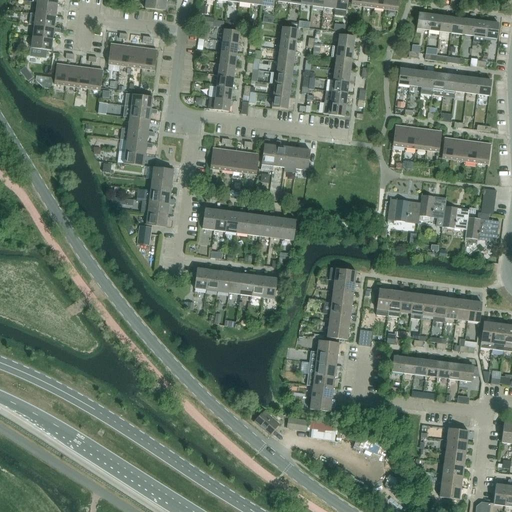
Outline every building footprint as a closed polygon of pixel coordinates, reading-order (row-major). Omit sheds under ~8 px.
[(166,0),(145,0),(144,9),(165,12),(166,0)] [(312,0),(312,7),(323,8),(324,0),(312,0)] [(324,0),(323,8),(334,10),(335,10),(335,0),(324,0)] [(345,16),(346,11),(347,0),(335,0),(335,10),(334,10),(334,15),(344,17),(345,16)] [(374,8),(374,0),(363,0),(362,7),(374,8)] [(385,10),(386,0),(374,0),(374,8),(385,10)] [(386,0),(385,10),(397,11),(398,0),(386,0)] [(35,15),(55,17),(57,6),(37,3),(35,14),(35,15)] [(34,26),(54,29),(55,17),(35,15),(35,14),(30,14),(29,26),(34,26)] [(416,29),(428,31),(430,15),(418,14),(416,29)] [(430,15),(428,31),(439,32),(441,17),(430,15)] [(213,19),(202,17),(201,17),(200,25),(212,27),(213,19)] [(441,17),(439,32),(451,34),(453,18),(441,17)] [(453,18),(451,34),(462,35),(464,20),(453,18)] [(464,20),(462,35),(473,37),(475,21),(464,20)] [(475,21),(473,37),(473,42),(484,44),(485,38),(486,23),(475,21)] [(486,23),(485,38),(496,40),(498,24),(486,23)] [(334,24),(333,31),(344,33),(345,25),(334,24)] [(32,37),(52,40),(54,29),(34,26),(32,37)] [(207,28),(200,27),(199,36),(206,37),(207,28)] [(297,30),(282,28),(280,40),(296,42),(297,30)] [(239,32),(224,30),(222,42),(238,44),(239,32)] [(353,49),(354,37),(339,35),(337,47),(353,49)] [(40,56),(41,50),(51,51),(52,40),(32,37),(31,49),(30,55),(40,56)] [(296,42),(280,40),(279,51),(294,53),(296,42)] [(238,44),(222,42),(221,53),(236,55),(238,44)] [(119,66),(122,46),(110,45),(108,65),(119,66)] [(122,46),(119,66),(131,68),(133,48),(122,46)] [(336,59),(351,61),(353,49),(337,47),(332,46),(331,58),(336,59)] [(133,48),(131,68),(142,69),(145,49),(133,48)] [(145,49),(142,69),(154,71),(156,51),(145,49)] [(294,53),(279,51),(277,62),(293,64),(294,53)] [(236,55),(221,53),(219,65),(235,67),(236,55)] [(336,59),(334,70),(350,72),(351,61),(336,59)] [(293,64),(277,62),(276,74),(291,76),(293,64)] [(412,65),(400,63),(398,85),(409,86),(411,71),(412,65)] [(65,87),(68,67),(57,65),(54,85),(65,87)] [(235,67),(219,65),(218,76),(233,78),(235,67)] [(68,67),(65,87),(77,88),(80,68),(68,67)] [(80,68),(77,88),(88,89),(91,69),(80,68)] [(91,69),(88,89),(100,91),(102,71),(91,69)] [(350,72),(334,70),(333,81),(348,83),(350,72)] [(411,71),(409,86),(421,88),(423,72),(411,71)] [(423,72),(421,88),(420,95),(431,96),(432,89),(434,74),(423,72)] [(269,84),(274,85),(290,87),(291,76),(276,74),(271,73),(269,84)] [(434,74),(432,89),(431,96),(442,97),(443,91),(445,75),(434,74)] [(445,75),(443,91),(442,97),(454,99),(455,92),(457,77),(445,75)] [(39,85),(52,87),(53,78),(36,76),(35,81),(39,85)] [(233,78),(218,76),(216,87),(232,89),(233,78)] [(457,77),(455,92),(466,94),(468,78),(457,77)] [(468,78),(466,94),(477,95),(479,79),(468,78)] [(479,79),(477,95),(489,97),(491,81),(479,79)] [(348,83),(333,81),(327,81),(325,92),(331,93),(331,92),(347,94),(348,83)] [(290,87),(274,85),(273,96),(288,98),(290,87)] [(232,89),(216,87),(215,99),(230,101),(232,89)] [(109,99),(110,92),(102,91),(102,98),(109,99)] [(331,93),(325,92),(324,103),(330,103),(330,104),(345,106),(347,94),(331,92),(331,93)] [(124,106),(151,110),(152,98),(151,98),(139,96),(126,95),(124,106)] [(288,98),(273,96),(271,108),(287,110),(288,98)] [(230,101),(215,99),(209,98),(207,110),(229,112),(230,101)] [(345,106),(330,104),(328,115),(344,117),(345,106)] [(151,110),(124,106),(123,118),(129,119),(149,121),(150,114),(156,114),(157,110),(151,110)] [(128,130),(148,132),(149,121),(129,119),(128,130)] [(392,146),(404,148),(407,128),(395,126),(392,146)] [(407,128),(404,148),(415,149),(418,129),(407,128)] [(128,130),(121,129),(120,141),(126,141),(146,144),(147,137),(153,137),(154,133),(148,132),(128,130)] [(418,129),(415,149),(427,151),(429,131),(418,129)] [(429,131),(427,151),(426,156),(433,156),(433,152),(438,152),(441,132),(429,131)] [(441,159),(453,160),(456,140),(444,139),(441,159)] [(269,141),(265,140),(261,165),(261,170),(272,171),(276,145),(275,145),(275,146),(268,145),(269,141)] [(456,140),(453,160),(465,162),(467,142),(456,140)] [(126,141),(125,153),(145,155),(146,148),(152,149),(152,144),(146,144),(126,141)] [(272,171),(273,167),(284,168),(287,148),(279,147),(280,142),(276,142),(276,145),(272,171)] [(467,142),(465,162),(476,163),(479,143),(467,142)] [(479,143),(476,163),(488,165),(490,145),(479,143)] [(295,170),(298,149),(287,148),(284,168),(284,172),(295,174),(296,170),(295,170)] [(221,171),(224,151),(212,149),(210,169),(221,171)] [(295,170),(296,170),(307,171),(309,151),(298,149),(295,170)] [(224,151),(221,171),(233,172),(235,152),(224,151)] [(235,152),(233,172),(239,173),(244,174),(247,154),(235,152)] [(145,155),(125,153),(123,164),(143,167),(145,155)] [(247,154),(244,174),(256,175),(258,155),(247,154)] [(173,171),(153,168),(152,180),(172,182),(173,171)] [(172,182),(152,180),(150,191),(170,194),(172,182)] [(170,194),(150,191),(145,190),(144,202),(149,202),(169,205),(170,194)] [(267,192),(256,190),(255,198),(267,199),(267,192)] [(445,206),(446,198),(421,195),(420,203),(421,203),(419,217),(436,219),(435,227),(441,228),(443,220),(445,206)] [(421,203),(420,203),(390,198),(387,221),(418,225),(419,217),(421,203)] [(169,205),(149,202),(147,214),(167,216),(169,205)] [(468,217),(469,209),(445,206),(443,220),(441,228),(466,231),(468,217)] [(204,209),(202,229),(213,231),(216,211),(204,209)] [(216,211),(213,231),(225,232),(227,212),(216,211)] [(227,212),(225,232),(236,234),(239,214),(227,212)] [(477,213),(477,218),(468,217),(466,231),(465,239),(496,243),(499,222),(492,221),(492,220),(488,220),(489,215),(480,214),(477,213)] [(147,214),(146,226),(166,228),(167,216),(147,214)] [(239,214),(236,234),(247,235),(250,215),(239,214)] [(250,215),(247,235),(259,237),(261,217),(250,215)] [(261,217),(259,237),(270,238),(273,218),(261,217)] [(273,218),(270,238),(281,240),(284,220),(273,218)] [(284,220),(281,240),(293,241),(296,221),(284,220)] [(151,228),(139,227),(137,245),(149,246),(151,228)] [(222,254),(211,252),(210,259),(221,260),(222,254)] [(194,289),(206,291),(208,270),(197,269),(194,289)] [(356,272),(335,270),(330,269),(328,281),(334,281),(354,284),(356,272)] [(208,270),(206,291),(217,292),(220,272),(208,270)] [(220,272),(217,292),(228,294),(231,273),(220,272)] [(231,273),(228,294),(240,295),(242,275),(231,273)] [(242,275),(240,295),(251,297),(254,276),(242,275)] [(254,276),(251,297),(262,298),(265,278),(254,276)] [(265,278),(262,298),(274,300),(276,279),(265,278)] [(332,292),(353,295),(354,288),(359,289),(360,285),(354,284),(334,281),(332,292)] [(375,316),(387,317),(390,291),(379,290),(375,316)] [(399,313),(402,293),(390,291),(387,317),(388,317),(399,318),(399,313)] [(353,295),(332,292),(331,303),(331,304),(351,306),(353,295)] [(399,313),(410,314),(413,294),(402,293),(399,313)] [(413,294),(410,314),(411,314),(410,319),(421,321),(422,316),(424,296),(413,294)] [(422,316),(433,317),(436,297),(424,296),(422,316)] [(444,324),(444,319),(447,299),(436,297),(433,317),(432,322),(444,324)] [(447,299),(444,319),(456,320),(458,300),(447,299)] [(458,300),(456,320),(467,322),(470,302),(458,300)] [(187,302),(186,309),(186,310),(187,310),(193,311),(194,304),(187,302)] [(470,302),(467,322),(479,323),(481,303),(470,302)] [(330,315),(350,318),(351,306),(331,304),(331,303),(324,303),(322,315),(329,315),(330,315)] [(330,315),(329,315),(328,326),(348,329),(350,318),(330,315)] [(491,350),(495,324),(483,322),(480,342),(480,348),(491,350)] [(503,351),(506,325),(495,324),(491,350),(503,351)] [(511,352),(511,326),(506,325),(503,351),(511,352)] [(348,329),(328,326),(327,338),(347,341),(348,329)] [(372,332),(360,330),(358,345),(370,347),(372,332)] [(337,355),(339,344),(318,341),(317,353),(337,355)] [(337,355),(317,353),(315,364),(336,367),(337,355)] [(403,374),(405,358),(393,357),(391,372),(403,374)] [(405,358),(403,374),(414,375),(416,359),(405,358)] [(416,359),(414,375),(425,377),(427,361),(416,359)] [(427,361),(425,377),(437,378),(439,362),(427,361)] [(439,362),(437,378),(448,379),(450,364),(439,362)] [(309,363),(307,375),(334,378),(335,371),(341,372),(341,368),(336,367),(315,364),(309,363)] [(450,364),(448,379),(459,381),(461,365),(450,364)] [(461,365),(459,381),(471,383),(472,376),(473,367),(461,365)] [(312,387),(333,389),(334,378),(307,375),(306,386),(312,387)] [(312,387),(311,398),(331,401),(333,389),(312,387)] [(413,392),(412,398),(435,401),(436,395),(413,392)] [(331,401),(311,398),(309,410),(330,412),(331,401)] [(458,404),(468,406),(469,399),(459,398),(458,404)] [(269,436),(279,425),(269,416),(263,411),(254,423),(269,436)] [(306,430),(307,422),(307,421),(288,418),(287,428),(306,430)] [(307,422),(306,430),(306,431),(336,435),(337,425),(307,422)] [(511,444),(511,423),(504,423),(501,443),(511,444)] [(468,432),(448,429),(446,441),(466,443),(468,432)] [(466,443),(446,441),(445,452),(465,455),(466,443)] [(465,455),(445,452),(443,463),(463,466),(465,455)] [(497,467),(510,469),(511,462),(503,461),(502,465),(497,464),(497,467)] [(463,466),(443,463),(442,475),(462,477),(463,466)] [(462,477),(442,475),(440,486),(460,489),(462,477)] [(495,485),(493,505),(505,506),(507,486),(495,485)] [(460,489),(440,486),(439,498),(459,500),(460,489)] [(488,511),(490,504),(481,503),(476,507),(475,511),(488,511)]
